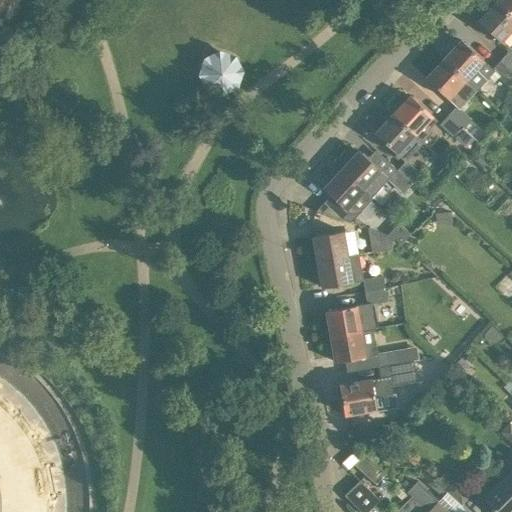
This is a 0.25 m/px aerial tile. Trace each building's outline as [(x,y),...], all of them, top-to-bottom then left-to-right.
[(511,0),(497,0),(495,2),(511,17),(511,0)] [(477,22),(495,38),(500,43),(511,30),(511,17),(495,2),(477,22)] [(476,90),(492,73),(494,72),(492,70),(460,40),(443,58),(457,72),(476,90)] [(511,71),(511,55),(508,52),(500,61),(511,71)] [(214,54),(202,56),(193,64),(189,76),(193,88),(202,96),(214,97),(225,92),(232,82),(232,70),(225,59),(214,54)] [(424,79),(456,108),(458,110),(459,109),(476,90),(457,72),(443,58),(424,79)] [(511,76),(511,71),(500,61),(492,70),(494,72),(492,73),(498,78),(505,85),(511,76)] [(392,115),(407,128),(422,143),(431,133),(424,126),(432,117),(409,96),(392,115)] [(464,113),(463,113),(459,109),(458,110),(456,108),(448,115),(472,138),(479,144),(487,135),(464,113)] [(374,134),(405,163),(406,162),(422,144),(421,144),(422,143),(407,128),(392,115),(374,134)] [(472,138),(448,115),(439,125),(463,148),(472,138)] [(357,152),(340,170),(371,198),(381,187),(387,180),(384,177),(357,152)] [(405,163),(397,171),(412,184),(420,175),(406,162),(405,163)] [(371,198),(340,170),(322,190),(329,197),(315,212),(350,223),(372,199),(370,198),(371,198)] [(402,194),(412,184),(397,171),(387,181),(402,194)] [(401,245),(411,236),(399,225),(388,237),(393,238),(394,239),(401,245)] [(367,229),(371,253),(389,250),(393,238),(388,237),(367,229)] [(317,263),(348,258),(343,231),(336,233),(312,237),(317,263)] [(321,288),(363,281),(363,280),(358,256),(348,258),(317,263),(321,288)] [(363,281),(365,293),(384,289),(382,278),(382,277),(363,280),(363,281)] [(394,288),(384,289),(365,293),(367,304),(367,305),(370,305),(386,302),(386,299),(396,297),(394,288)] [(349,334),(361,332),(357,306),(325,312),(329,338),(349,334)] [(349,334),(329,338),(334,363),(354,360),(365,358),(365,357),(375,355),(371,330),(361,332),(349,334)] [(379,367),(397,364),(395,352),(365,358),(354,360),(356,371),(377,367),(379,367)] [(468,366),(461,359),(453,367),(460,375),(468,366)] [(380,378),(361,381),(338,386),(343,415),(383,407),(380,389),(416,383),(413,361),(397,364),(379,367),(377,367),(380,378)] [(499,433),(511,445),(511,425),(509,423),(499,433)] [(368,426),(346,431),(349,443),(380,436),(368,426)] [(365,457),(355,468),(376,487),(385,476),(365,457)] [(511,464),(511,466),(502,476),(511,486),(511,460),(510,462),(511,464)] [(445,491),(452,482),(444,475),(436,483),(445,491)] [(511,486),(502,476),(481,498),(491,508),(486,511),(511,511),(511,486)] [(361,511),(366,511),(379,499),(361,481),(346,496),(361,511)] [(445,491),(461,505),(470,496),(453,481),(452,482),(445,491)] [(466,511),(461,506),(461,505),(445,491),(444,491),(446,494),(437,502),(424,490),(417,483),(408,491),(416,499),(429,511),(466,511)] [(429,511),(416,499),(410,504),(402,511),(429,511)]
